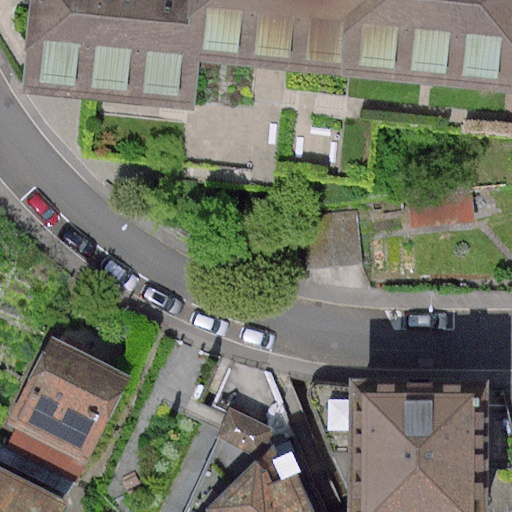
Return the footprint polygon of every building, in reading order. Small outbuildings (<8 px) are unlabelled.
[(511,0),(36,0),(28,87),(195,104),(199,59),(511,85),(511,0)] [(478,197),(416,194),(415,218),(477,221),(478,197)] [(358,210),(302,214),(303,269),(363,265),(358,210)] [(78,339),(27,424),(104,470),(155,385),(78,339)] [(486,511),(488,394),(353,393),(352,511),(486,511)] [(187,511),(316,511),(325,504),(265,435),(187,511)] [(0,502),(0,511),(89,511),(99,493),(23,456),(0,502)]
